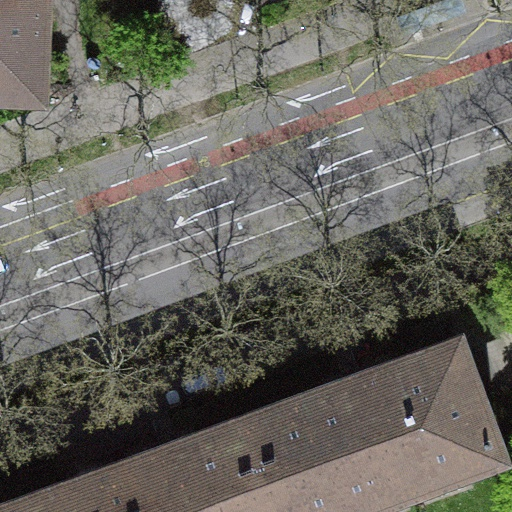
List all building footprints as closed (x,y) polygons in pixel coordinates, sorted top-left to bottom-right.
[(0,0),(0,85),(37,87),(40,0),(0,0)] [(174,0),(172,14),(195,34),(210,29),(224,23),(228,0),(174,0)] [(475,0),(432,0),(401,12),(408,30),(443,18),(477,5),(475,0)] [(243,416),(278,511),(330,511),(498,450),(457,338),(377,367),(375,361),(357,367),(340,374),(342,380),(243,416)] [(68,480),(79,511),(278,511),(243,416),(179,439),(177,434),(160,440),(142,446),(144,452),(68,480)] [(0,511),(79,511),(68,480),(0,504),(0,511)]
